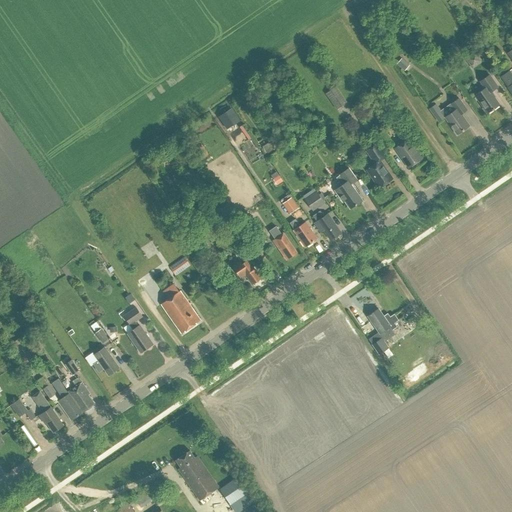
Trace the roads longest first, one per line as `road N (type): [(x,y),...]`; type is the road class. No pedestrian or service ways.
road 1 (tertiary): [(0,490),(511,135)]
road 2 (track): [(346,13),(456,173)]
road 3 (track): [(78,204),(188,359)]
